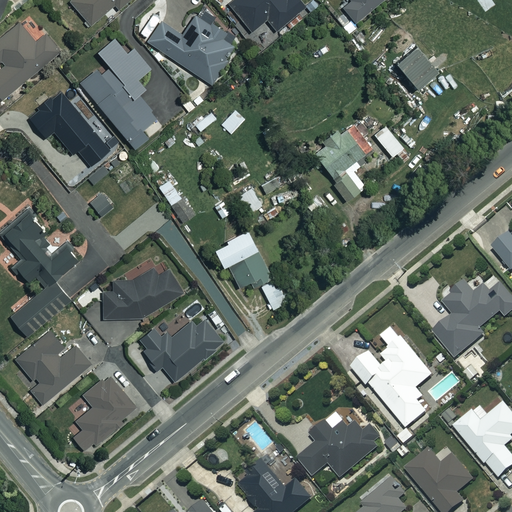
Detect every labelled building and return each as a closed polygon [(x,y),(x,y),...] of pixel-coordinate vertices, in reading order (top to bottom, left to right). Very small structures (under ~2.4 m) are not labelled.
[(0,0),(0,18),(8,0),(0,0)] [(69,0),(89,24),(114,4),(118,8),(127,0),(69,0)] [(298,12),(306,6),(300,0),(232,0),(228,4),(251,32),(267,20),(275,31),(285,23),(290,29),(303,18),(298,12)] [(350,0),(351,0),(343,7),(355,22),(382,0),(350,0)] [(147,42),(212,84),(236,47),(222,38),(227,31),(197,11),(183,33),(162,19),(147,42)] [(35,40),(19,22),(0,37),(0,59),(5,65),(0,69),(0,95),(3,99),(59,50),(44,33),(35,40)] [(127,51),(114,36),(97,50),(110,66),(103,71),(99,66),(80,81),(134,147),(148,136),(142,130),(158,117),(138,93),(145,87),(137,77),(150,67),(133,46),(127,51)] [(438,69),(417,42),(395,60),(417,86),(438,69)] [(54,132),(73,155),(78,151),(90,166),(110,150),(62,91),(53,99),(51,97),(37,108),(39,110),(29,118),(46,138),(54,132)] [(286,105),(273,113),(283,129),(296,121),(286,105)] [(199,130),(216,116),(210,110),(193,123),(199,130)] [(244,119),(235,110),(221,123),(231,133),(244,119)] [(364,153),(343,123),(322,138),(326,143),(315,151),(335,179),(332,181),(345,199),(365,185),(353,169),(359,164),(355,159),(364,153)] [(403,146),(386,126),(375,135),(392,155),(403,146)] [(106,142),(112,148),(120,141),(114,135),(106,142)] [(111,162),(115,167),(120,163),(116,158),(111,162)] [(75,173),(64,159),(57,165),(68,179),(75,173)] [(109,172),(104,166),(88,178),(93,184),(109,172)] [(194,214),(166,171),(154,179),(182,221),(194,214)] [(286,182),(282,174),(261,185),(266,192),(286,182)] [(262,204),(250,186),(237,194),(249,212),(262,204)] [(114,208),(102,193),(91,203),(103,217),(114,208)] [(230,211),(223,200),(214,205),(221,217),(230,211)] [(68,240),(52,254),(46,247),(50,244),(44,237),(47,234),(33,217),(37,214),(30,206),(0,231),(0,234),(21,259),(10,268),(16,274),(19,271),(32,287),(39,281),(45,288),(10,317),(27,337),(71,300),(55,281),(79,261),(71,251),(75,248),(68,240)] [(269,276),(247,227),(225,237),(227,240),(214,246),(222,263),(228,261),(238,285),(250,279),(253,284),(269,276)] [(511,231),(493,247),(511,269),(511,231)] [(103,288),(103,317),(141,317),(182,294),(168,269),(156,276),(154,268),(112,282),(115,288),(103,288)] [(288,300),(277,278),(261,286),(273,308),(288,300)] [(475,292),(465,281),(442,300),(454,314),(434,331),(457,358),(486,333),(481,328),(502,310),(507,316),(511,312),(511,293),(502,283),(492,292),(485,284),(475,292)] [(214,308),(207,313),(217,327),(225,322),(214,308)] [(195,325),(191,320),(170,337),(158,323),(138,340),(153,357),(149,361),(156,370),(162,366),(174,381),(223,340),(204,317),(195,325)] [(63,346),(50,330),(15,358),(36,383),(30,388),(42,403),(91,363),(71,339),(63,346)] [(433,374),(403,336),(382,353),(389,362),(383,366),(371,351),(352,366),(368,385),(371,383),(407,427),(428,411),(419,400),(424,396),(417,387),(433,374)] [(135,406),(106,371),(81,392),(92,406),(75,420),(82,428),(73,436),(84,449),(94,441),(96,444),(122,422),(119,419),(135,406)] [(511,434),(511,411),(504,402),(482,421),(473,410),(455,425),(498,478),(511,466),(511,452),(503,442),(511,434)] [(310,432),(317,442),(297,456),(313,477),(329,466),(338,479),(383,447),(378,441),(383,437),(369,418),(360,425),(355,418),(349,423),(339,410),(310,432)] [(414,435),(407,428),(399,436),(406,443),(414,435)] [(443,463),(431,449),(407,468),(442,511),(450,511),(466,499),(459,491),(475,478),(455,454),(443,463)] [(296,511),(314,497),(298,478),(287,488),(263,459),(244,475),(247,479),(240,485),(261,509),(257,511),(296,511)] [(403,511),(408,508),(401,499),(408,492),(395,476),(361,504),(365,509),(360,511),(403,511)] [(214,511),(205,500),(190,511),(178,511),(177,509),(173,511),(214,511)]
